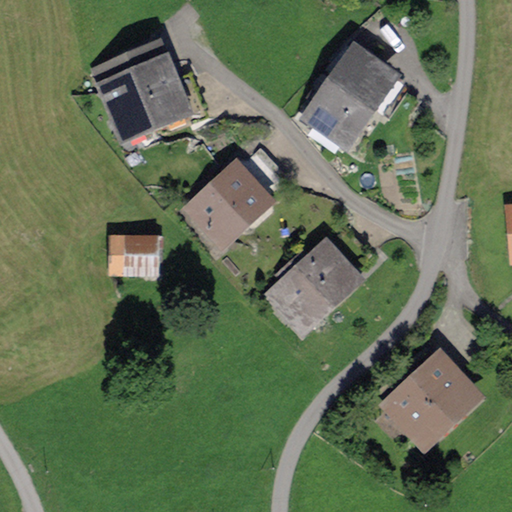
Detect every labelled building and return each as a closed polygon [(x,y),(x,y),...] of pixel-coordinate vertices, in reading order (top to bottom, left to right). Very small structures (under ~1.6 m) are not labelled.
[(170,83),(152,39),(140,44),(97,62),(126,133),(156,121),(162,137),(206,119),(189,75),(170,83)] [(313,91),(294,118),(311,130),(318,120),(345,139),(369,105),(383,115),(402,90),(356,57),(326,100),(313,91)] [(406,95),(389,119),(402,128),(419,104),(406,95)] [(263,202),(237,173),(196,210),(222,239),(263,202)] [(110,276),(153,277),(153,248),(162,248),(162,238),(110,237),(110,276)] [(353,280),(326,250),(304,270),(296,261),(279,275),(288,285),(276,295),(303,325),(353,280)] [(473,397),(440,361),(391,406),(424,442),(473,397)]
